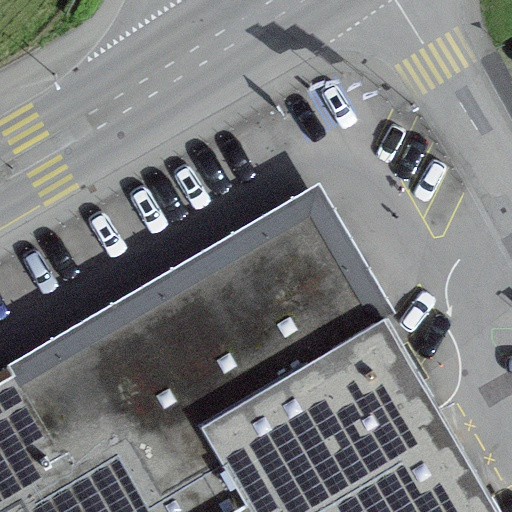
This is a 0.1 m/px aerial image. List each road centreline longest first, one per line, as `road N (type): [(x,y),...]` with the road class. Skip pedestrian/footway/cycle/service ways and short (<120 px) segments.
road 1 (tertiary): [(0,175),(249,21)]
road 2 (residential): [(394,0),(511,200)]
